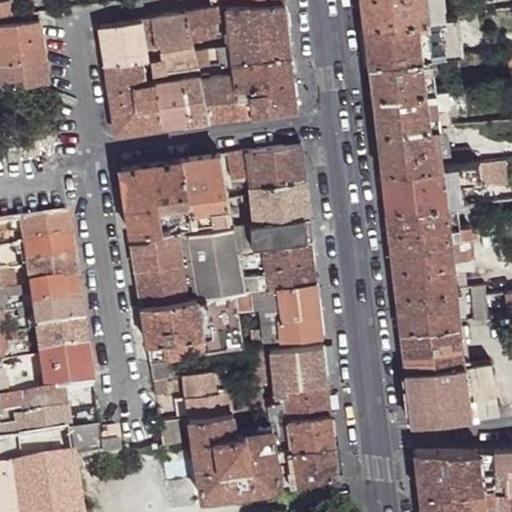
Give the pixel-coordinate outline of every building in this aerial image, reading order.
[(0,0),(0,16),(11,16),(8,0),(0,0)] [(361,0),(364,24),(423,18),(443,16),(440,0),(361,0)] [(289,52),(283,2),(234,3),(213,8),(212,6),(186,11),(192,40),(228,32),(230,43),(232,60),(289,52)] [(192,40),(186,11),(152,17),(153,58),(154,72),(198,67),(198,64),(194,47),(192,40)] [(423,18),(428,57),(456,55),(459,54),(455,15),(443,16),(423,18)] [(153,58),(152,17),(140,19),(147,59),(153,58)] [(364,24),(368,63),(428,57),(423,18),(364,24)] [(0,31),(1,40),(41,34),(39,19),(0,24),(0,31)] [(115,133),(210,120),(200,77),(200,76),(146,83),(143,60),(147,59),(140,19),(100,26),(115,133)] [(0,65),(44,57),(41,34),(1,40),(0,39),(0,65)] [(225,61),(232,60),(230,43),(194,47),(198,64),(209,63),(225,61)] [(489,61),(487,51),(466,54),(468,63),(489,61)] [(296,108),(289,52),(232,60),(234,73),(226,74),(210,76),(200,77),(210,120),(296,108)] [(48,80),(44,57),(0,65),(0,76),(2,86),(4,86),(48,80)] [(368,63),(376,132),(436,126),(432,93),(437,92),(437,87),(431,88),(428,57),(368,63)] [(234,73),(232,60),(225,61),(226,74),(234,73)] [(226,74),(225,61),(209,63),(210,76),(226,74)] [(32,143),(55,140),(52,119),(29,123),(32,143)] [(376,132),(381,171),(441,166),(439,151),(436,126),(376,132)] [(250,176),(252,195),(304,186),(300,143),(247,150),(250,176)] [(441,166),(470,163),(468,148),(439,151),(441,166)] [(247,150),(226,153),(231,179),(250,176),(247,150)] [(227,199),(218,153),(180,159),(193,223),(202,222),(230,218),(227,199)] [(193,223),(180,159),(120,167),(131,234),(179,227),(180,225),(182,225),(193,223)] [(381,171),(386,211),(446,205),(458,204),(462,203),(459,183),(480,181),(480,174),(495,173),(493,161),(470,163),(441,166),(381,171)] [(304,186),(252,195),(255,223),(309,216),(304,186)] [(459,225),(458,204),(446,205),(448,226),(459,225)] [(386,211),(396,296),(456,288),(452,259),(473,256),(469,224),(459,225),(448,226),(446,205),(386,211)] [(24,245),(71,238),(67,216),(21,223),(24,245)] [(311,240),(309,216),(255,223),(232,226),(232,229),(236,249),(250,248),(262,246),(311,240)] [(236,249),(232,229),(204,233),(183,236),(182,234),(177,235),(186,298),(197,297),(232,292),(245,290),(242,274),(238,252),(236,249)] [(186,298),(177,235),(176,231),(149,236),(149,239),(132,241),(141,305),(186,298)] [(28,267),(74,260),(71,238),(24,245),(28,267)] [(316,281),(311,240),(262,246),(265,267),(259,268),(259,272),(260,277),(266,277),(267,287),(316,281)] [(17,253),(20,268),(23,267),(28,267),(24,245),(16,246),(17,253)] [(265,267),(262,246),(250,248),(252,269),(259,268),(265,267)] [(0,248),(0,270),(5,270),(13,269),(11,254),(10,247),(4,248),(0,248)] [(250,248),(236,249),(238,252),(242,274),(253,273),(252,269),(250,248)] [(13,269),(15,268),(20,268),(17,253),(11,254),(13,269)] [(31,286),(77,279),(74,260),(28,267),(30,281),(31,286)] [(5,270),(8,290),(18,288),(15,268),(13,269),(5,270)] [(0,270),(0,290),(5,290),(8,290),(5,270),(0,270)] [(253,273),(242,274),(245,290),(251,290),(267,287),(266,277),(260,277),(259,272),(253,273)] [(34,307),(80,300),(77,279),(31,286),(32,292),(34,307)] [(322,334),(316,281),(267,287),(251,290),(254,308),(261,307),(263,327),(249,329),(251,344),(256,343),(255,341),(322,334)] [(470,286),(474,319),(488,317),(485,294),(484,284),(470,286)] [(5,290),(6,297),(5,298),(20,296),(21,295),(21,294),(32,292),(31,286),(25,287),(18,288),(8,290),(5,290)] [(400,331),(459,322),(459,320),(456,288),(396,296),(400,331)] [(251,290),(245,290),(232,292),(235,311),(254,308),(251,290)] [(22,309),(34,307),(32,292),(21,294),(21,295),(20,296),(22,309)] [(235,311),(232,292),(197,297),(203,336),(147,344),(149,360),(180,355),(241,345),(235,311)] [(197,297),(186,298),(141,305),(147,344),(203,336),(197,297)] [(35,313),(37,329),(83,321),(80,300),(34,307),(35,313)] [(19,316),(35,313),(34,307),(22,309),(18,309),(19,316)] [(37,329),(41,355),(88,348),(83,321),(37,329)] [(405,371),(465,364),(460,331),(459,322),(400,331),(405,371)] [(4,334),(4,343),(19,341),(17,332),(4,334)] [(288,387),(327,382),(323,343),(258,351),(258,365),(246,367),(250,390),(237,392),(240,409),(268,405),(268,397),(288,395),(288,387)] [(44,374),(90,367),(88,348),(41,355),(44,374)] [(183,375),(180,355),(149,360),(152,379),(163,377),(183,375)] [(0,360),(0,377),(11,376),(11,375),(18,374),(19,374),(17,358),(4,361),(0,360)] [(491,361),(465,364),(468,389),(472,415),(482,413),(497,412),(491,361)] [(468,389),(465,364),(405,371),(410,422),(472,415),(468,389)] [(63,390),(94,386),(90,367),(44,374),(46,392),(63,390)] [(234,410),(227,369),(183,375),(189,417),(234,410)] [(0,377),(0,398),(21,396),(18,374),(11,375),(11,376),(0,377)] [(166,392),(163,377),(152,379),(154,394),(166,392)] [(331,411),(327,382),(288,387),(288,395),(289,403),(268,405),(271,421),(331,411)] [(23,418),(66,411),(63,390),(46,392),(21,396),(0,398),(0,412),(22,409),(23,418)] [(237,431),(234,410),(189,417),(202,498),(280,486),(275,452),(273,437),(271,425),(237,431)] [(0,441),(70,434),(66,411),(23,418),(16,419),(16,420),(18,428),(0,429),(0,441)] [(335,442),(331,411),(271,421),(271,425),(273,437),(286,435),(287,440),(294,440),(295,449),(335,442)] [(182,441),(179,419),(158,420),(162,444),(182,441)] [(119,443),(121,443),(118,428),(100,429),(100,432),(102,445),(119,443)] [(100,432),(70,434),(73,458),(74,461),(120,455),(119,449),(119,443),(102,445),(100,432)] [(73,458),(70,434),(0,441),(0,470),(7,469),(7,468),(73,458)] [(275,452),(280,486),(299,482),(338,473),(335,442),(295,449),(275,452)] [(503,489),(511,487),(511,447),(505,448),(492,449),(492,478),(503,477),(503,489)] [(414,448),(419,493),(492,485),(493,485),(492,478),(492,449),(414,448)] [(121,467),(120,455),(74,461),(74,474),(121,467)] [(80,511),(74,474),(74,461),(73,458),(7,468),(7,469),(9,479),(14,511),(80,511)] [(0,480),(9,479),(7,469),(0,470),(0,480)] [(0,480),(0,511),(14,511),(9,479),(0,480)] [(420,502),(421,511),(494,511),(493,490),(492,490),(492,485),(419,493),(420,502)] [(509,511),(511,511),(511,487),(503,489),(496,490),(495,511),(496,511),(509,511)]
